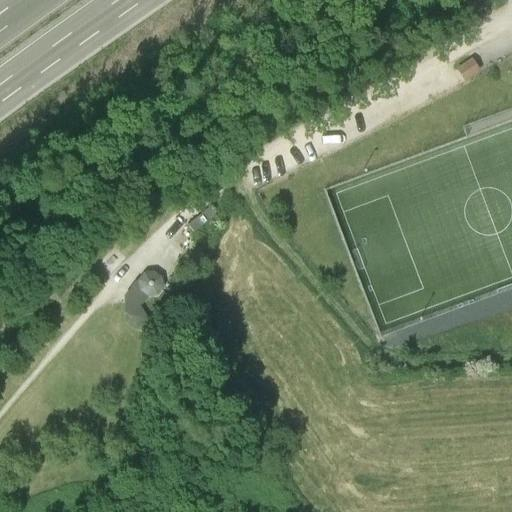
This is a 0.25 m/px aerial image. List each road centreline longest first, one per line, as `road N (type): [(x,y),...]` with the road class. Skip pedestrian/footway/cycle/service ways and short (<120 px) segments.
road 1 (track): [(228,181),(377,354),(403,365),(511,360)]
road 2 (residential): [(511,13),(228,181)]
road 3 (motorway): [(0,85),(118,0)]
